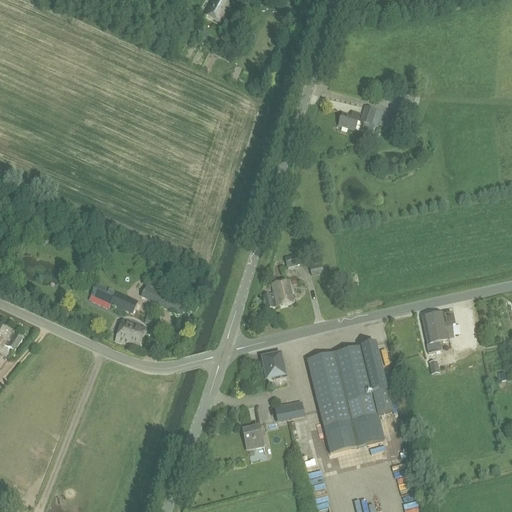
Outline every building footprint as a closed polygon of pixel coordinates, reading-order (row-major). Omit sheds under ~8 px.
[(222,25),(233,4),(226,0),(211,0),(204,14),(222,25)] [(246,0),(239,0),(229,19),(237,23),(249,2),(246,0)] [(384,128),(388,114),(365,107),(361,123),(377,128),(378,126),(384,128)] [(349,130),(356,132),(361,116),(359,115),(352,113),(351,117),(342,114),(339,127),(342,128),(349,130)] [(396,121),(400,122),(407,124),(409,116),(398,114),(396,121)] [(286,269),(303,265),(300,254),(284,259),(286,269)] [(322,265),(309,268),(311,277),(323,274),(322,265)] [(297,305),(298,302),(296,295),(294,294),(292,294),(290,287),(289,281),(280,283),(271,285),(273,294),(262,296),(265,310),(276,308),(276,309),(285,307),(297,305)] [(110,306),(132,316),(138,303),(115,293),(96,285),(91,298),(110,306)] [(140,301),(181,315),(185,304),(144,289),(140,301)] [(422,320),(428,346),(442,343),(448,342),(448,340),(454,338),(452,327),(455,327),(453,314),(443,316),(443,315),(422,320)] [(144,323),(151,326),(153,320),(146,318),(144,323)] [(115,342),(138,350),(146,328),(123,321),(115,342)] [(0,351),(4,346),(12,334),(0,325),(0,351)] [(443,347),(442,343),(428,346),(426,346),(428,355),(441,352),(441,347),(443,347)] [(487,348),(491,356),(502,351),(498,343),(487,348)] [(319,411),(324,431),(330,456),(384,443),(378,417),(392,414),(388,395),(375,344),(307,362),(319,411)] [(267,380),(284,377),(280,356),(262,359),(267,380)] [(440,374),(437,362),(429,364),(431,375),(440,374)] [(301,403),(274,409),(277,425),(304,419),(301,403)] [(408,423),(401,425),(403,434),(410,432),(408,423)] [(263,448),(259,427),(242,431),(246,452),(263,448)] [(399,473),(411,471),(410,460),(398,462),(399,473)] [(324,476),(323,462),(310,463),(311,477),(324,476)] [(373,495),(378,510),(386,507),(381,492),(373,495)] [(358,497),(358,511),(370,511),(370,497),(358,497)] [(409,509),(418,506),(416,498),(406,502),(409,509)]
